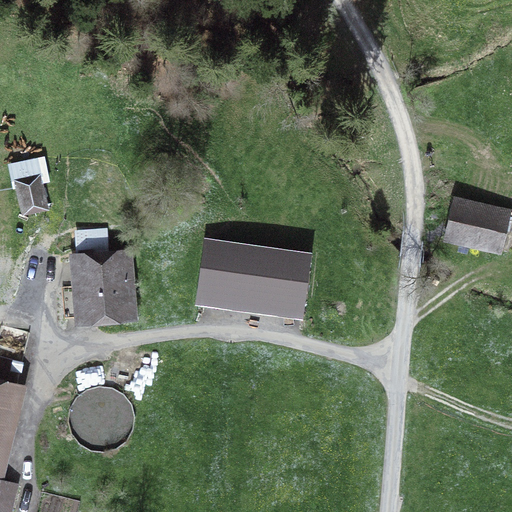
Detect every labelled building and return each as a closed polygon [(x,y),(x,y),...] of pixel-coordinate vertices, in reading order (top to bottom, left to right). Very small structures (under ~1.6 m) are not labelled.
[(40,205),(35,182),(45,180),(42,161),(9,167),(13,186),(17,186),(22,208),(40,205)] [(503,213),(458,203),(451,234),(497,244),(503,213)] [(107,234),(79,236),(81,286),(63,287),(64,317),(126,314),(123,254),(108,255),(107,234)] [(306,255),(209,242),(202,291),(299,305),(306,255)] [(0,507),(9,510),(15,486),(0,482),(0,458),(16,392),(0,388),(0,507)]
